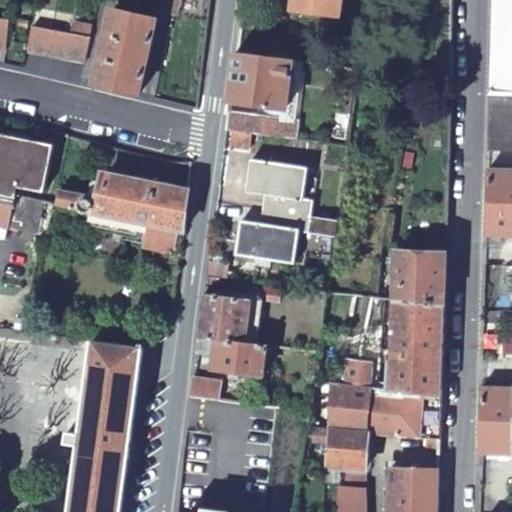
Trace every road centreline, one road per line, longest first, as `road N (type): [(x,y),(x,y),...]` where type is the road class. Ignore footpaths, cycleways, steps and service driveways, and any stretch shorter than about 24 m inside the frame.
road 1 (residential): [(154,511),(209,139)]
road 2 (residential): [(209,139),(0,87)]
road 3 (residential): [(475,0),(470,157)]
road 4 (residential): [(209,139),(229,0)]
road 5 (residential): [(468,249),(463,370)]
